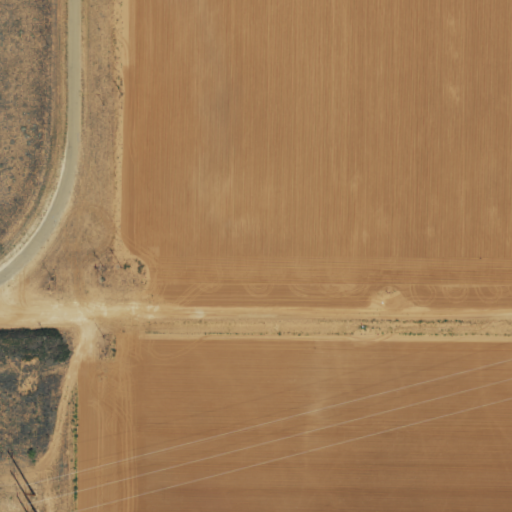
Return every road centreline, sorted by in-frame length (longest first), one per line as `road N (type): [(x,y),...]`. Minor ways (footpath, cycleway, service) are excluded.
road 1 (residential): [(0,290),(511,294)]
road 2 (residential): [(0,201),(52,153),(55,0)]
